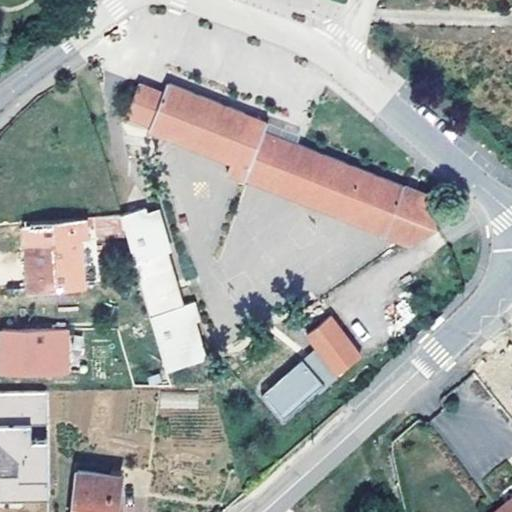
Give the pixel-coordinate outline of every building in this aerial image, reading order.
[(265,179),(278,145),(318,161),(304,195),(390,228),(391,225),(397,227),(411,243),(435,227),(430,195),(409,187),(282,136),(265,130),(268,120),(167,81),(163,92),(139,83),(126,114),(150,123),(233,156),(230,163),(227,172),(245,179),(248,173),(265,179)] [(233,156),(150,123),(148,131),(230,163),(233,156)] [(304,195),(318,161),(278,145),(265,179),(248,173),(245,179),(411,243),(397,227),(391,225),(390,228),(304,195)] [(200,318),(194,299),(184,303),(155,214),(148,216),(145,207),(121,214),(166,365),(193,358),(192,355),(201,352),(191,321),(200,318)] [(92,216),(92,235),(121,235),(121,216),(92,216)] [(84,283),(81,238),(33,241),(37,286),(84,283)] [(361,354),(331,314),(306,333),(337,373),(361,354)] [(0,369),(8,370),(8,345),(3,345),(3,327),(0,327),(0,328),(0,369)] [(65,370),(65,328),(3,327),(3,345),(8,345),(8,370),(65,370)] [(511,340),(499,351),(473,373),(511,421),(511,340)] [(49,431),(48,390),(0,391),(0,502),(50,502),(48,431),(49,431)] [(424,485),(419,460),(400,464),(406,489),(424,485)] [(116,511),(121,474),(77,469),(72,511),(116,511)]
